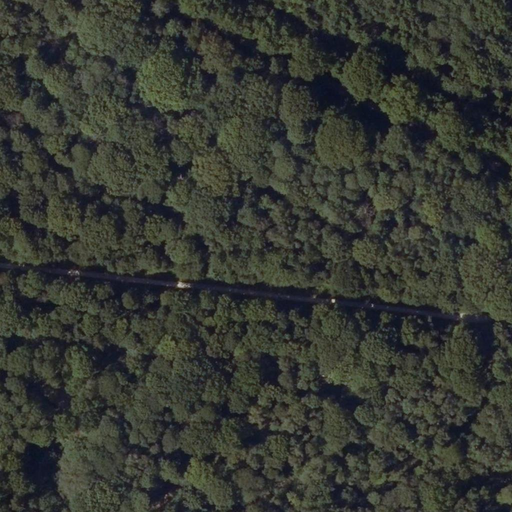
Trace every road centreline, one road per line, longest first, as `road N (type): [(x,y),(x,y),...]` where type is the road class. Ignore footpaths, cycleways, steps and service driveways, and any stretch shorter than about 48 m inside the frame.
road 1 (track): [(0,268),(511,325)]
road 2 (track): [(511,167),(173,0)]
road 3 (track): [(250,0),(511,122)]
